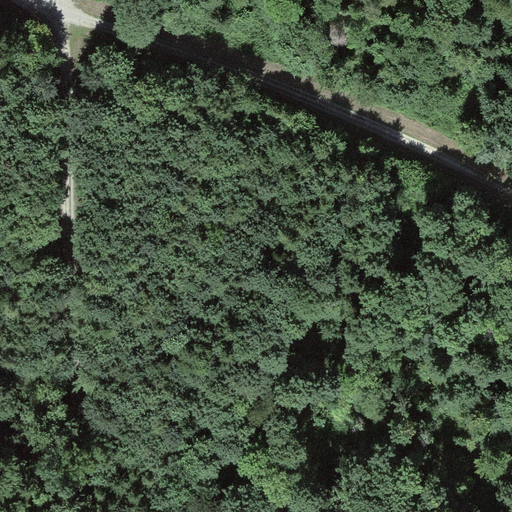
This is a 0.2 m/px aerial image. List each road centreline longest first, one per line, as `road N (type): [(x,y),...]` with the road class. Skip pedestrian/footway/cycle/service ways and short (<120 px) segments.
road 1 (track): [(511,184),(194,55),(25,0)]
road 2 (track): [(65,0),(66,206),(89,511)]
